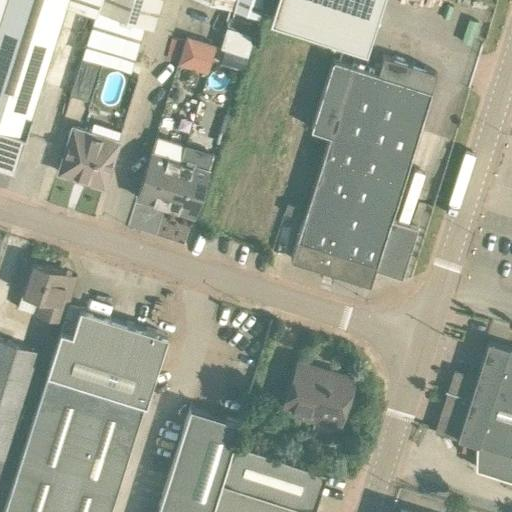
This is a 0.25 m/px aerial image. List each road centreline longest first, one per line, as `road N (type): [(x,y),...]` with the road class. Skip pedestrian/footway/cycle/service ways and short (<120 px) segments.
road 1 (unclassified): [(426,332),(0,207)]
road 2 (unclassified): [(426,332),(511,60)]
road 3 (unclassified): [(369,511),(426,332)]
